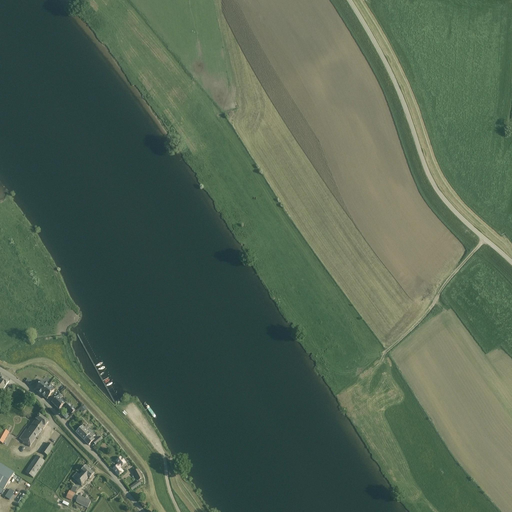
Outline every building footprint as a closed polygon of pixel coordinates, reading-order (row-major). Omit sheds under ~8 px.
[(0,400),(4,395),(1,393),(9,382),(2,378),(0,380),(0,400)] [(37,392),(43,396),(50,387),(44,382),(37,392)] [(56,392),(50,387),(43,396),(49,401),(56,392)] [(62,397),(60,395),(52,403),(59,409),(64,404),(60,400),(62,397)] [(69,404),(66,407),(72,414),(75,411),(69,404)] [(48,422),(39,415),(36,420),(37,421),(32,428),(33,428),(30,432),(26,430),(19,440),(30,447),(42,429),(43,430),(48,422)] [(76,433),(84,441),(86,439),(91,433),(88,429),(87,431),(82,426),(76,433)] [(9,433),(2,429),(0,431),(0,442),(3,444),(9,433)] [(84,441),(88,445),(94,440),(92,438),(94,436),(91,433),(86,439),(84,441)] [(100,437),(93,443),(95,445),(102,440),(100,437)] [(53,447),(48,443),(42,452),(47,456),(53,447)] [(45,461),(36,456),(25,473),(34,478),(45,461)] [(117,465),(112,469),(118,476),(123,472),(120,468),(126,464),(121,457),(115,461),(118,464),(117,465)] [(94,474),(86,466),(81,471),(82,472),(79,475),(76,473),(72,477),(81,486),(88,478),(89,479),(94,474)] [(14,474),(4,467),(0,474),(0,488),(2,490),(2,489),(3,490),(14,474)] [(77,489),(72,487),(70,491),(69,491),(66,498),(71,501),(77,489)] [(87,508),(91,501),(79,496),(75,503),(87,508)]
